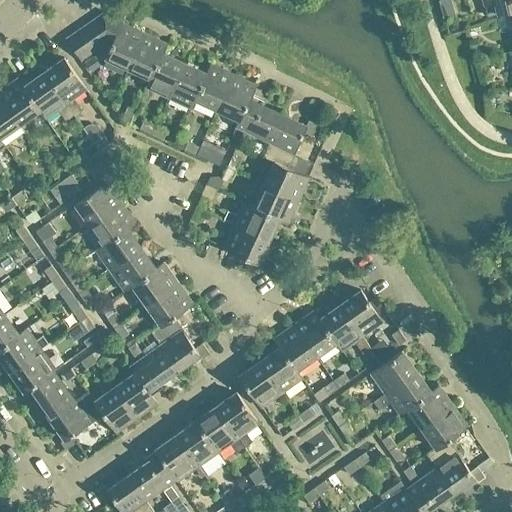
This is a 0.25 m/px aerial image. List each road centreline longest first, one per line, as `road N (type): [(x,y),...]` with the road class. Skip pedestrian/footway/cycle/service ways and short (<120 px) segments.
road 1 (residential): [(509,511),(501,457),(484,416),(345,202)]
road 2 (residential): [(42,504),(225,377),(252,307)]
road 3 (residential): [(252,307),(239,285),(190,265),(150,217),(158,181)]
road 4 (residential): [(252,307),(330,257),(345,202)]
